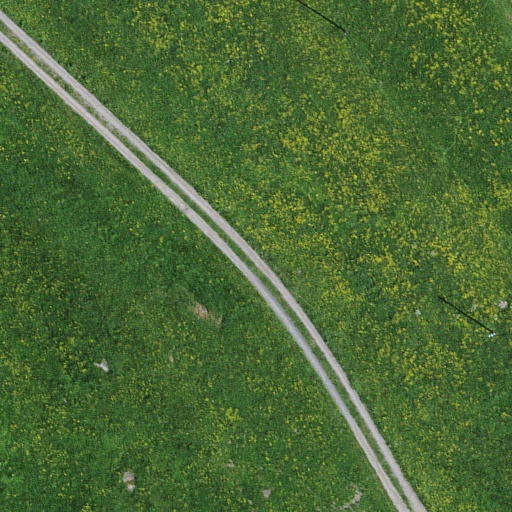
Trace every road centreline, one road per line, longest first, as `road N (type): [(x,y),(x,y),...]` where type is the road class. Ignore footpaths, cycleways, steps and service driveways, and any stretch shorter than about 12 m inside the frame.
road 1 (track): [(389,511),(311,335),(222,236),(0,29)]
road 2 (residential): [(0,473),(118,511)]
